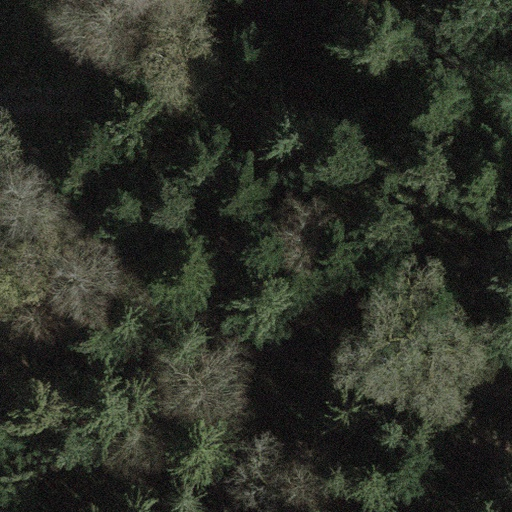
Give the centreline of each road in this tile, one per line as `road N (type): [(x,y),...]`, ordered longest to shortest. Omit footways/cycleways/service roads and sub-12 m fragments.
road 1 (track): [(511,397),(351,379),(215,329),(59,219),(0,148)]
road 2 (track): [(0,80),(217,80),(511,45)]
